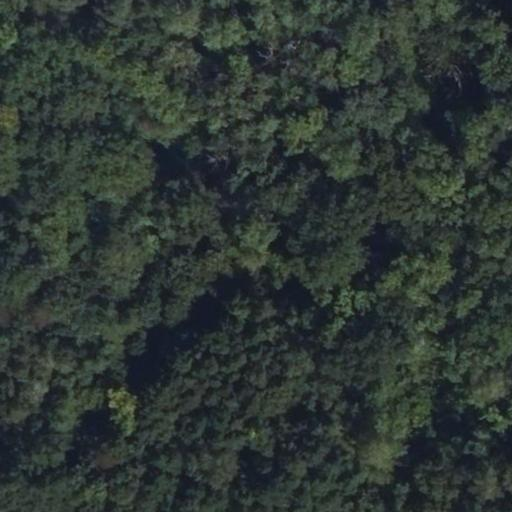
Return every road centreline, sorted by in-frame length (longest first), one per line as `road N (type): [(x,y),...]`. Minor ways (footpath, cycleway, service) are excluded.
road 1 (track): [(123,0),(261,309),(386,511)]
road 2 (track): [(261,309),(16,511)]
